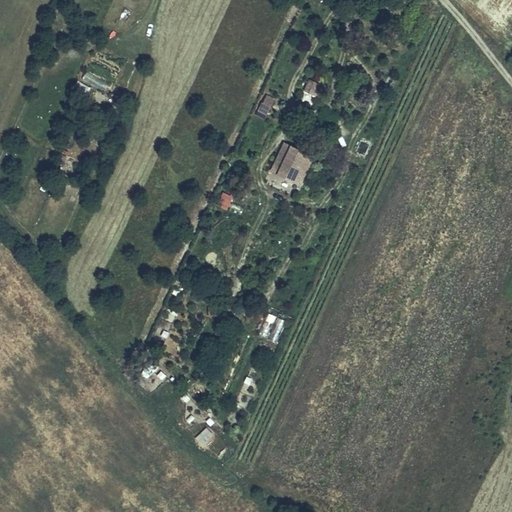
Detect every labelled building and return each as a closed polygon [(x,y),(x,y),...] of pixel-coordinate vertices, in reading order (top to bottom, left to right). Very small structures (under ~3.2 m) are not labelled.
[(312,47),(312,37),(299,37),(299,47),(312,47)] [(321,68),(310,65),(305,75),(317,80),(321,71),(321,68)] [(105,89),(108,82),(85,72),(82,79),(105,89)] [(307,78),(302,91),(318,98),(323,85),(307,78)] [(268,98),(274,83),(265,79),(259,94),(268,98)] [(289,88),(287,98),(294,100),(296,89),(289,88)] [(261,102),(257,112),(266,115),(270,106),(261,102)] [(302,170),(316,141),(287,128),(274,157),(282,161),(284,158),(295,163),(294,166),(302,170)] [(226,210),(232,196),(222,191),(215,205),(226,210)] [(276,342),(285,320),(277,317),(268,338),(276,342)] [(202,445),(213,434),(206,427),(195,438),(202,445)]
